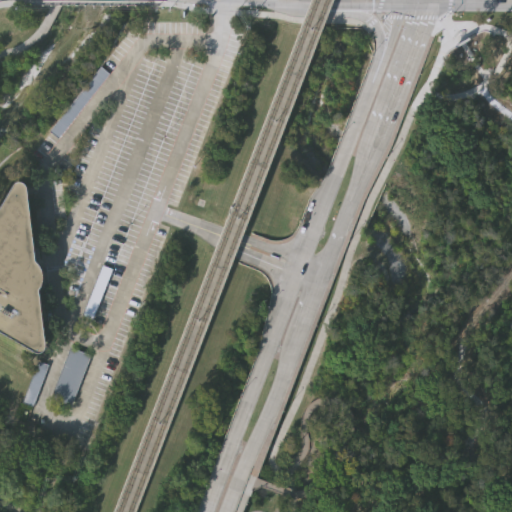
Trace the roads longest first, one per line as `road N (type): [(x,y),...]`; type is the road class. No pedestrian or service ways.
road 1 (tertiary): [(378,63),(222,456)]
road 2 (tertiary): [(243,464),(299,330)]
road 3 (tertiary): [(367,150),(419,16)]
road 4 (secondary): [(275,0),(290,12),(369,21),(378,63)]
road 5 (tertiary): [(324,266),(367,150)]
